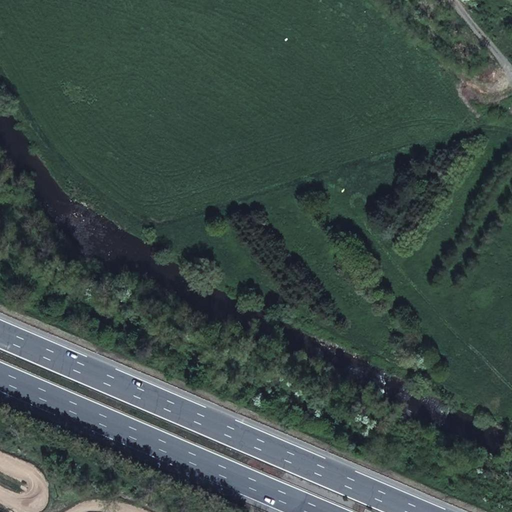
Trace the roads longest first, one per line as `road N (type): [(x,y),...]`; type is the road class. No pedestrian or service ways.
road 1 (motorway): [(418,511),(0,333)]
road 2 (motorway): [(0,377),(316,511)]
